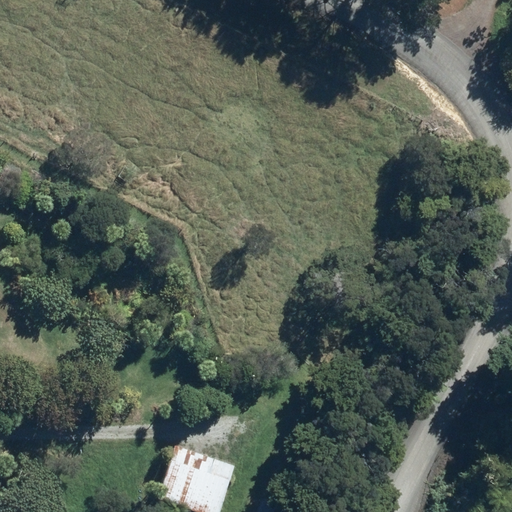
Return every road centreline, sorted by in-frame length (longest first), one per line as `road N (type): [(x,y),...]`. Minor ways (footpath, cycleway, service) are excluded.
road 1 (unclassified): [(511,252),(475,387),(413,511)]
road 2 (unclassified): [(334,0),(436,54),(479,98),(511,178)]
